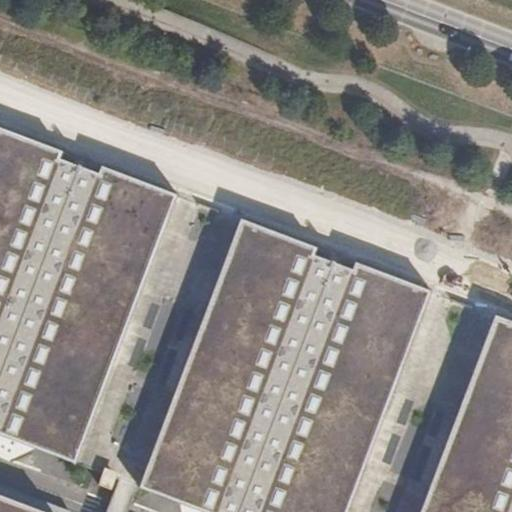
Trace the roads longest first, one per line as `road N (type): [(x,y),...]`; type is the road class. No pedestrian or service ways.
road 1 (track): [(511,210),(0,15)]
road 2 (secondary): [(379,0),(511,50)]
